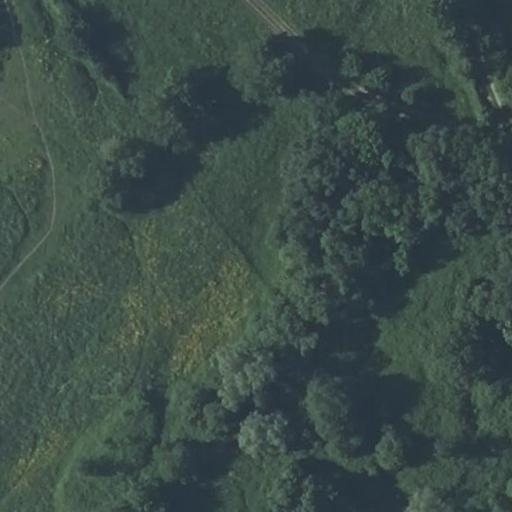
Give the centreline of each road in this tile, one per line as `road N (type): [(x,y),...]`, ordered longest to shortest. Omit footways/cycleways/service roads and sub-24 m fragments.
road 1 (track): [(251,0),(351,96),(501,139)]
road 2 (track): [(457,0),(501,139)]
